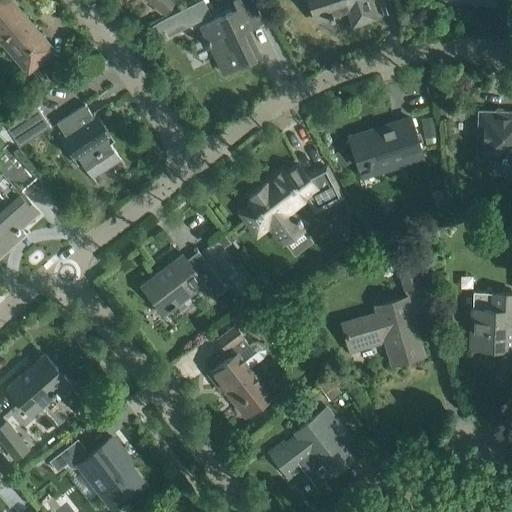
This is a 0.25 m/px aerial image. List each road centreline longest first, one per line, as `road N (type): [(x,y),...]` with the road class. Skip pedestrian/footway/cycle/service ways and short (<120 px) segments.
road 1 (residential): [(189,167),(274,104),(335,75),(442,52),(511,51)]
road 2 (residential): [(250,511),(61,267)]
road 3 (residential): [(75,0),(189,167)]
road 4 (residential): [(362,511),(436,455),(471,442),(504,456)]
road 5 (residential): [(61,267),(189,167)]
